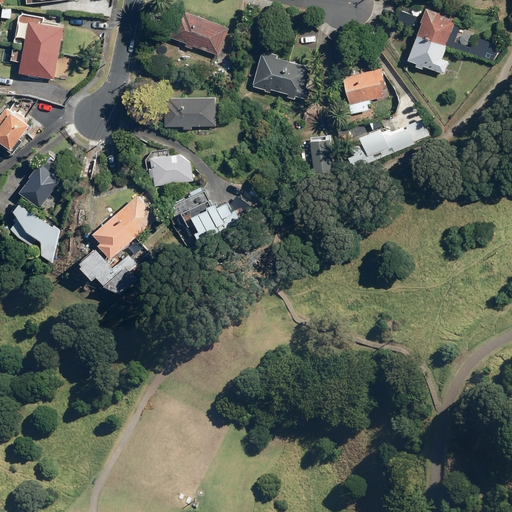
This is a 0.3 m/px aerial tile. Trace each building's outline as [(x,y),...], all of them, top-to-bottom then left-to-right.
[(5,5),(3,16),(14,18),(16,7),(5,5)] [(443,15),(424,9),(404,62),(442,75),(447,63),(441,60),(449,37),(453,38),(458,24),(442,18),(443,15)] [(228,28),(181,11),(170,39),(183,44),(182,47),(191,50),(192,47),(217,57),(228,28)] [(416,17),(398,11),(395,21),(412,27),(416,17)] [(69,26),(36,18),(29,48),(18,46),(16,57),(27,60),(25,69),(58,77),(69,26)] [(304,89),(310,68),(274,59),(275,55),(264,52),(263,56),(260,55),(251,88),(269,93),(269,90),(286,95),(285,98),(294,100),(295,97),(306,100),(309,90),(304,89)] [(379,69),(338,79),(348,116),(368,111),(366,105),(369,104),(369,101),(386,96),(379,69)] [(214,126),(213,98),(161,99),(162,127),(182,127),(182,130),(191,130),(191,127),(214,126)] [(13,105),(7,113),(0,107),(0,137),(19,151),(22,147),(20,146),(38,121),(20,108),(19,109),(13,105)] [(374,130),(353,139),(356,145),(346,149),(350,157),(345,159),(348,166),(353,164),(356,171),(412,145),(412,143),(428,136),(420,119),(404,127),(403,126),(388,133),(387,130),(376,135),(374,130)] [(328,140),(307,142),(314,177),(334,173),(328,140)] [(174,146),(157,149),(150,157),(151,169),(153,168),(153,176),(158,175),(158,184),(197,179),(196,160),(186,151),(174,152),(174,146)] [(64,180),(45,162),(22,191),(43,208),(64,180)] [(206,184),(173,200),(192,246),(231,230),(227,221),(235,217),(233,213),(243,208),(239,197),(228,201),(227,197),(219,200),(218,195),(211,198),(206,184)] [(144,192),(100,230),(108,240),(104,244),(115,257),(167,212),(154,198),(152,200),(144,192)] [(26,201),(24,199),(16,210),(21,213),(17,219),(19,221),(13,229),(56,258),(64,231),(64,228),(58,223),(57,225),(28,199),(26,201)] [(149,271),(133,253),(118,266),(101,246),(87,258),(104,278),(124,293),(149,271)]
